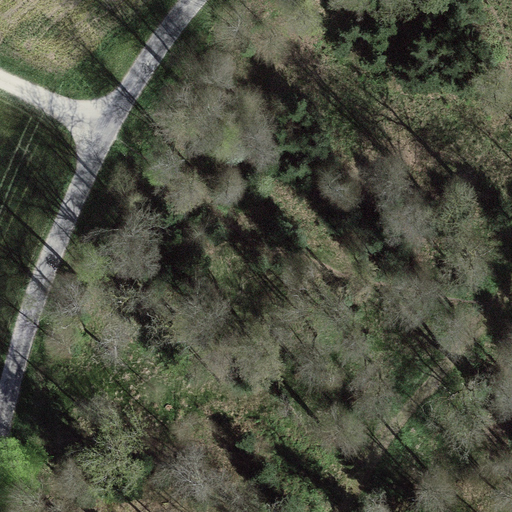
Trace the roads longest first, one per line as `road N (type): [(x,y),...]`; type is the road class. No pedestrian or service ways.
road 1 (residential): [(0,444),(11,379),(53,253),(107,126),(195,0)]
road 2 (track): [(511,277),(340,511)]
road 3 (track): [(0,71),(107,126)]
